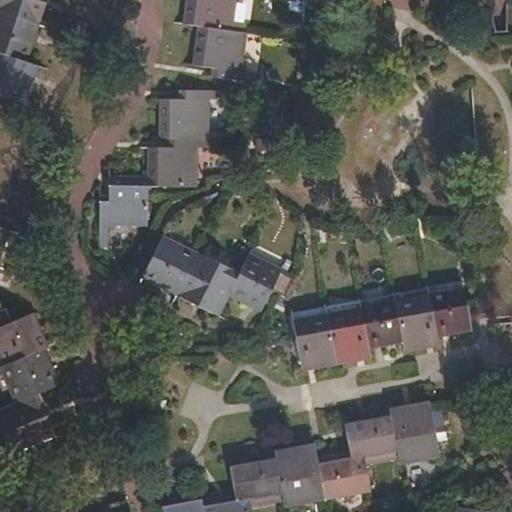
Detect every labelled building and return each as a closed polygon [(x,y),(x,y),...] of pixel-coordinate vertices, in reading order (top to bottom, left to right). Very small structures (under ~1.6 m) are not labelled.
[(26,60),(44,0),(0,0),(0,93),(25,101),(36,63),(26,60)] [(234,86),(248,86),(249,74),(239,73),(245,34),(231,32),(234,0),(184,0),(181,26),(194,27),(191,68),(213,69),(213,82),(234,83),(234,86)] [(93,203),(93,238),(104,238),(105,227),(144,226),(145,190),(195,189),(195,148),(206,148),(207,101),(217,101),(217,91),(179,91),(179,98),(157,99),(157,140),(168,140),(168,145),(143,146),(142,174),(104,175),(104,203),(93,203)] [(167,293),(210,319),(225,295),(256,314),(267,294),(280,301),(288,287),(278,280),(279,277),(246,257),(234,276),(193,251),(191,255),(158,235),(136,270),(169,290),(167,293)] [(287,320),(294,371),(366,360),(364,350),(397,343),(399,355),(434,350),(434,337),(461,334),(455,295),(287,320)] [(0,410),(0,444),(5,457),(51,437),(35,396),(53,388),(38,350),(43,347),(28,311),(6,320),(0,307),(0,382),(9,406),(0,410)] [(156,506),(156,511),(246,511),(245,502),(276,498),(278,507),(359,496),(355,459),(383,456),(384,463),(427,457),(420,403),(376,408),(376,423),(340,427),(342,460),(312,464),(310,444),(269,450),(271,461),(221,468),(225,503),(197,508),(197,501),(156,506)]
